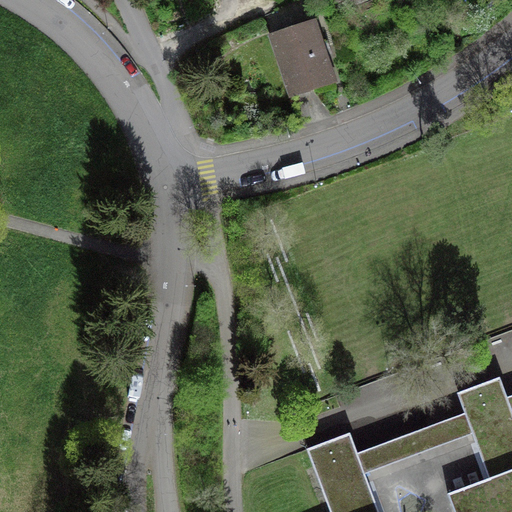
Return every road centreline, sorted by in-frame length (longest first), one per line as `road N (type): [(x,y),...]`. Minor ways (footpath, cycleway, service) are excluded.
road 1 (residential): [(175,189),(309,156),(426,101),(511,42)]
road 2 (residential): [(175,189),(164,366),(173,511)]
road 3 (unknown): [(232,462),(511,353)]
road 4 (residential): [(24,0),(63,24),(155,141)]
